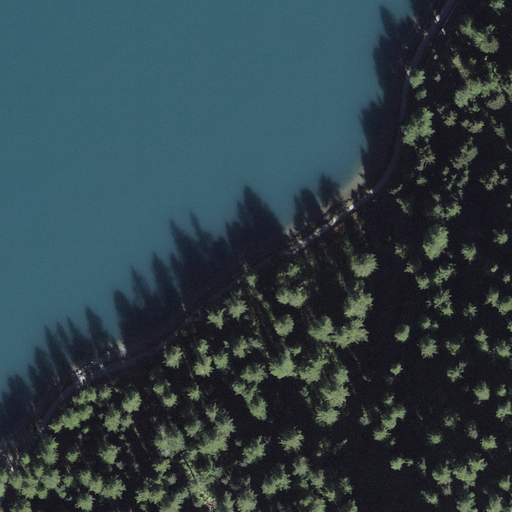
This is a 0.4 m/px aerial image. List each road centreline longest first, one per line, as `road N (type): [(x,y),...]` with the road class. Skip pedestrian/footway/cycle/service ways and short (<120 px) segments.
road 1 (track): [(0,494),(71,385),(159,346),(242,275),(326,227),(382,182),(397,150),(413,63),(452,0)]
road 2 (track): [(462,0),(432,73),(436,172),(420,212),(415,274),(371,397),(352,419),(294,446),(250,511)]
